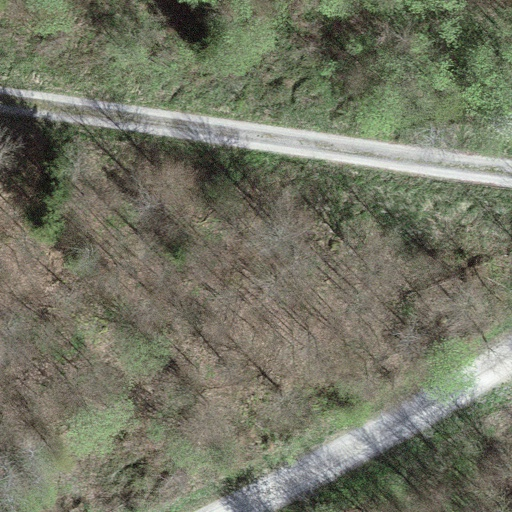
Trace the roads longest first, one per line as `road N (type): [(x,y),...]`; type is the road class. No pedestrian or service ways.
road 1 (track): [(511,175),(0,100)]
road 2 (track): [(511,351),(326,462),(222,511)]
